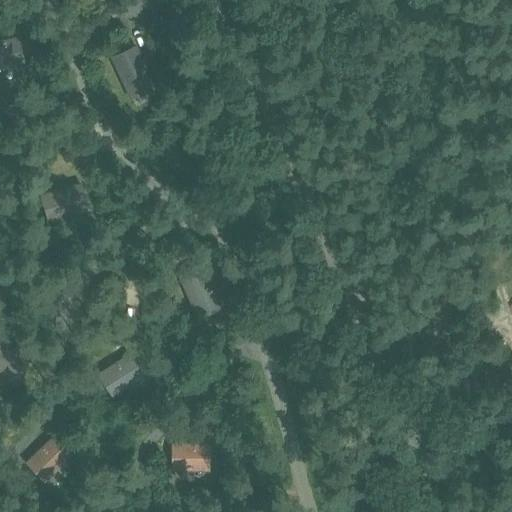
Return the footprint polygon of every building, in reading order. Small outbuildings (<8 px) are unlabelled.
[(19,35),(0,38),(0,67),(25,63),(19,35)] [(136,44),(110,56),(130,98),(157,86),(136,44)] [(133,98),(138,109),(155,102),(149,90),(133,98)] [(80,181),(39,193),(47,220),(88,209),(80,181)] [(204,263),(178,274),(195,317),(222,306),(204,263)] [(0,370),(21,379),(33,353),(0,339),(0,370)] [(144,376),(129,352),(98,371),(112,396),(144,376)] [(25,460),(44,481),(72,454),(52,434),(25,460)] [(209,441),(172,441),(172,470),(208,470),(209,441)]
